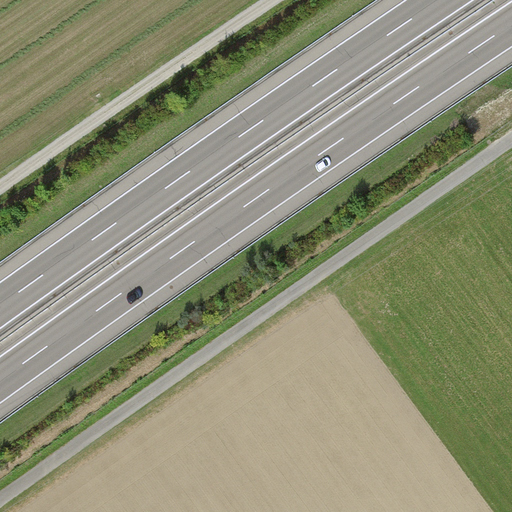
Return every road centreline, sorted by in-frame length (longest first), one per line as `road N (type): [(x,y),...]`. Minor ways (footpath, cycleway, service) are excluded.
road 1 (track): [(0,508),(511,143)]
road 2 (motorway): [(0,382),(511,25)]
road 3 (motorway): [(442,0),(0,308)]
road 4 (track): [(0,189),(276,0)]
